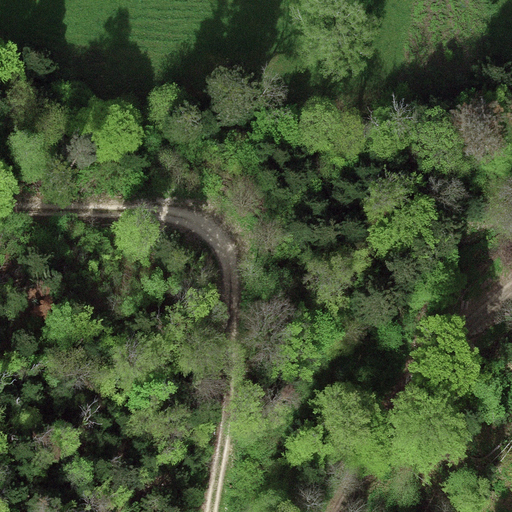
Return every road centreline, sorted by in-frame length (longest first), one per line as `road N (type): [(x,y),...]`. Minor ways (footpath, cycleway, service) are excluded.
road 1 (track): [(0,205),(151,209),(196,220),(222,245),(230,395),(215,511)]
road 2 (track): [(337,511),(403,397),(511,285)]
